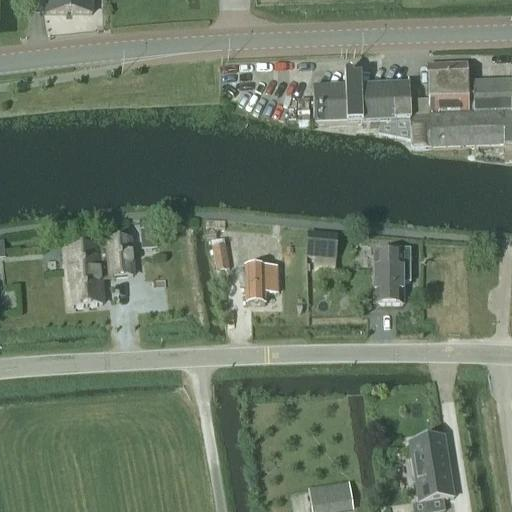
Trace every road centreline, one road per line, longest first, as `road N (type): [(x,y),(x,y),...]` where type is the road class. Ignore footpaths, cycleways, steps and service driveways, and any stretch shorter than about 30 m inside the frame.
road 1 (secondary): [(0,64),(184,46),(511,36)]
road 2 (tertiary): [(0,371),(196,358),(511,356)]
